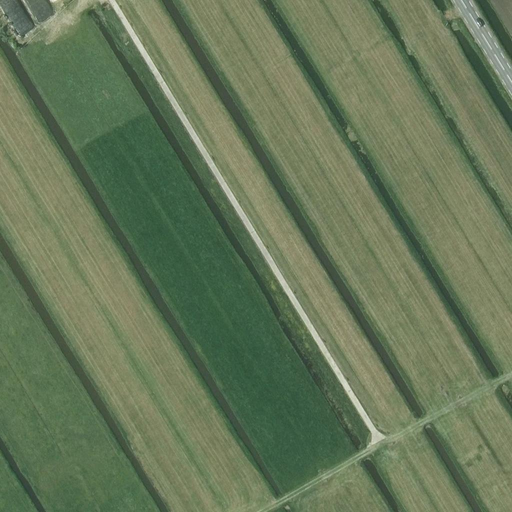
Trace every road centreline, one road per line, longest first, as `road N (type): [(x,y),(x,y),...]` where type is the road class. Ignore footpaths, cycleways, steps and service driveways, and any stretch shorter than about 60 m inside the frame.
road 1 (track): [(380,446),(109,0)]
road 2 (track): [(380,446),(511,375)]
road 3 (track): [(257,511),(380,446)]
